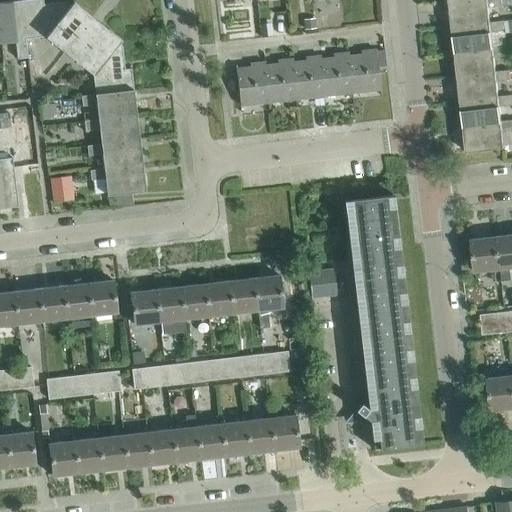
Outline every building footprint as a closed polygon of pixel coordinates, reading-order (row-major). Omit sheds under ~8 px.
[(45,36),(73,0),(43,4),(43,0),(17,0),(10,1),(15,41),(17,58),(28,57),(25,38),(45,36)] [(121,38),(73,0),(45,36),(93,73),(118,42),(121,38)] [(458,0),(449,1),(452,26),(490,22),(488,7),(502,6),(501,0),(458,0)] [(0,42),(15,41),(10,1),(0,2),(0,42)] [(316,27),(315,17),(305,18),(306,28),(316,27)] [(493,47),(491,32),(505,30),(504,20),(490,22),(452,26),(454,51),(507,45),(493,47)] [(271,36),(270,23),(260,25),(262,37),(271,36)] [(122,45),(118,42),(93,73),(95,94),(134,89),(131,68),(125,68),(122,45)] [(508,55),(507,45),(454,51),(457,76),(510,71),(510,70),(496,71),(494,56),(508,55)] [(376,49),(348,52),(352,92),(380,89),(376,49)] [(352,92),(348,52),(320,55),(324,95),(352,92)] [(386,65),(384,53),(376,54),(378,66),(386,65)] [(324,95),(320,55),(292,58),(296,98),(324,95)] [(296,98),(292,58),(263,62),(268,101),(296,98)] [(268,101),(263,62),(235,65),(240,105),(268,101)] [(497,81),(511,80),(510,71),(457,76),(460,102),(511,95),(511,94),(498,96),(497,81)] [(134,89),(95,94),(81,95),(82,105),(96,104),(98,119),(137,114),(134,89)] [(511,119),(501,121),(500,106),(511,104),(511,95),(460,102),(463,127),(511,121),(511,119)] [(40,106),(42,120),(51,119),(50,105),(40,106)] [(0,112),(0,128),(9,128),(6,111),(0,112)] [(137,114),(98,119),(84,120),(85,130),(99,128),(101,144),(139,139),(137,114)] [(504,147),(502,131),(511,129),(511,121),(463,127),(466,152),(504,147)] [(139,139),(101,144),(87,145),(88,155),(102,153),(104,168),(142,164),(139,139)] [(0,208),(18,206),(12,157),(0,158),(0,208)] [(142,164),(104,168),(90,170),(91,180),(105,178),(107,194),(145,190),(142,164)] [(48,175),(49,198),(71,197),(70,174),(48,175)] [(344,199),(368,407),(360,402),(355,409),(362,415),(363,421),(370,420),(373,448),(422,443),(393,193),(344,199)] [(511,266),(511,234),(496,236),(499,268),(511,266)] [(499,268),(496,236),(471,239),(475,271),(499,268)] [(336,296),(334,268),(308,270),(311,299),(336,296)] [(254,277),(257,309),(259,328),(269,327),(267,308),(282,306),(279,274),(254,277)] [(257,309),(254,277),(229,280),(233,312),(257,309)] [(113,279),(88,282),(92,314),(116,311),(113,279)] [(233,312),(229,280),(204,283),(208,315),(233,312)] [(92,314),(88,282),(63,285),(67,317),(92,314)] [(208,315),(204,283),(180,286),(183,318),(208,315)] [(67,317),(63,285),(39,288),(42,320),(67,317)] [(183,318),(180,286),(155,289),(159,321),(183,318)] [(42,320),(39,288),(14,291),(18,323),(42,320)] [(159,321),(155,289),(130,292),(134,324),(159,321)] [(0,324),(18,323),(14,291),(0,292),(0,324)] [(505,322),(504,312),(480,314),(481,324),(505,322)] [(507,331),(506,322),(505,322),(481,324),(482,334),(507,331)] [(287,350),(262,353),(263,363),(264,363),(289,360),(287,350)] [(263,363),(262,353),(238,356),(239,366),(263,363)] [(239,366),(238,356),(213,359),(214,369),(215,369),(239,366)] [(214,369),(213,359),(188,362),(189,372),(190,372),(214,369)] [(290,370),(289,360),(264,363),(265,373),(290,370)] [(189,372),(188,362),(164,365),(165,375),(189,372)] [(264,363),(263,363),(239,366),(241,376),(265,373),(264,363)] [(165,375),(164,365),(131,368),(133,378),(141,377),(165,375)] [(31,366),(23,367),(24,377),(32,376),(31,366)] [(241,376),(239,366),(215,369),(216,379),(241,376)] [(24,377),(23,367),(0,369),(0,379),(0,380),(24,377)] [(216,379),(215,369),(214,369),(190,372),(191,382),(216,379)] [(511,407),(511,375),(510,369),(502,370),(503,376),(487,378),(491,410),(511,407)] [(118,370),(98,372),(99,382),(119,380),(118,370)] [(99,382),(98,372),(74,375),(75,385),(92,383),(99,382)] [(191,382),(190,372),(189,372),(165,375),(167,385),(191,382)] [(294,375),(296,389),(310,387),(308,373),(294,375)] [(75,385),(74,375),(46,378),(47,388),(67,386),(75,385)] [(167,385),(165,375),(141,377),(142,387),(167,385)] [(33,386),(32,376),(24,377),(0,380),(1,390),(33,386)] [(142,387),(141,377),(133,378),(134,388),(142,387)] [(119,380),(99,382),(92,383),(93,393),(120,390),(119,380)] [(92,383),(75,385),(67,386),(68,396),(93,393),(92,383)] [(68,396),(67,386),(47,388),(48,398),(68,396)] [(295,414),(270,417),(274,449),(299,446),(295,414)] [(274,449),(270,417),(246,420),(249,452),(274,449)] [(151,463),(147,431),(136,433),(134,420),(123,421),(125,434),(122,434),(126,466),(151,463)] [(249,452),(246,420),(221,423),(225,455),(249,452)] [(225,455),(221,423),(196,426),(200,458),(225,455)] [(200,458),(196,426),(172,428),(175,461),(200,458)] [(175,461),(172,428),(147,431),(151,463),(175,461)] [(31,431),(6,434),(10,466),(35,463),(31,431)] [(0,466),(10,466),(6,434),(0,434),(0,466)] [(126,466),(122,434),(98,437),(101,469),(126,466)] [(101,469),(98,437),(73,440),(77,472),(101,469)] [(77,472),(73,440),(48,443),(52,475),(77,472)] [(511,511),(511,500),(497,502),(498,511),(511,511)]
